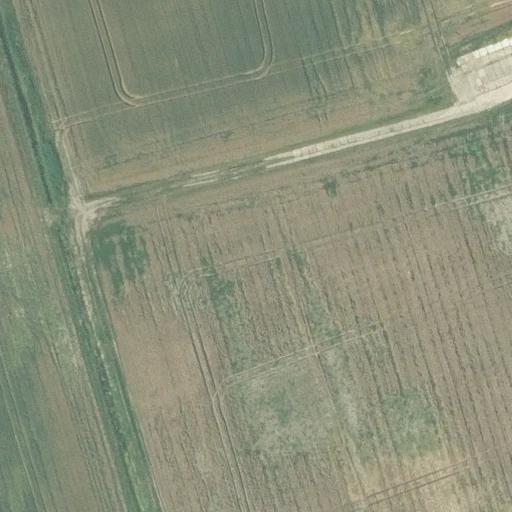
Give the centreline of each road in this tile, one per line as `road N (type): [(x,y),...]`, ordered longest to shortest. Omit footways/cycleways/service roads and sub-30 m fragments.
road 1 (track): [(45,226),(511,93)]
road 2 (track): [(0,70),(128,511)]
